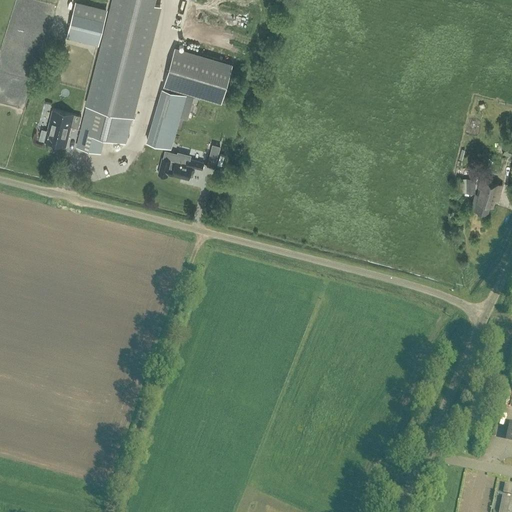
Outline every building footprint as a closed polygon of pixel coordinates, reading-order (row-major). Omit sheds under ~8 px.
[(76,0),(66,38),(98,46),(108,9),(76,0)] [(124,142),(146,57),(149,58),(162,6),(154,4),(155,0),(111,0),(101,46),(104,46),(82,131),(80,143),(94,147),(99,136),(124,142)] [(221,103),(233,63),(175,47),(164,86),(221,103)] [(171,147),(185,98),(161,92),(147,141),(171,147)] [(52,110),(50,120),(44,141),(64,146),(70,126),(78,128),(80,122),(81,117),(52,110)] [(511,141),(503,139),(500,152),(511,155),(511,141)] [(208,164),(217,165),(221,144),(212,143),(208,164)] [(168,175),(172,176),(172,175),(188,179),(191,166),(202,169),(203,162),(188,158),(187,163),(162,157),(159,173),(168,176),(168,175)] [(460,177),(461,192),(476,191),(476,176),(460,177)] [(497,199),(501,182),(481,176),(475,200),(473,199),(470,209),(487,213),(489,204),(492,205),(494,198),(497,199)] [(508,511),(511,497),(502,495),(499,511),(508,511)]
